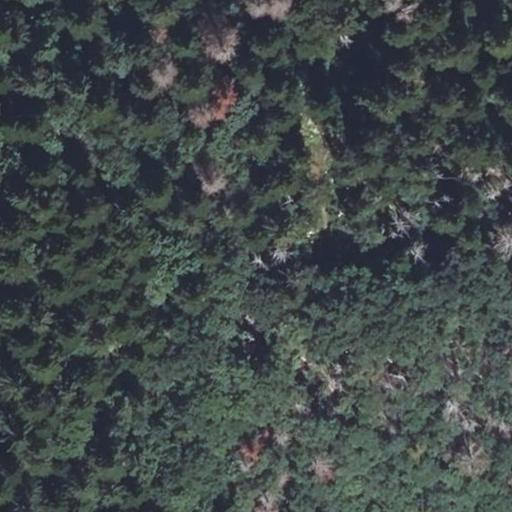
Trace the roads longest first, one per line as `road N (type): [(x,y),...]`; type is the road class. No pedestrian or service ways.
road 1 (track): [(264,0),(293,73),(316,171),(332,290),(236,420),(188,454),(151,511)]
road 2 (track): [(116,511),(0,383)]
